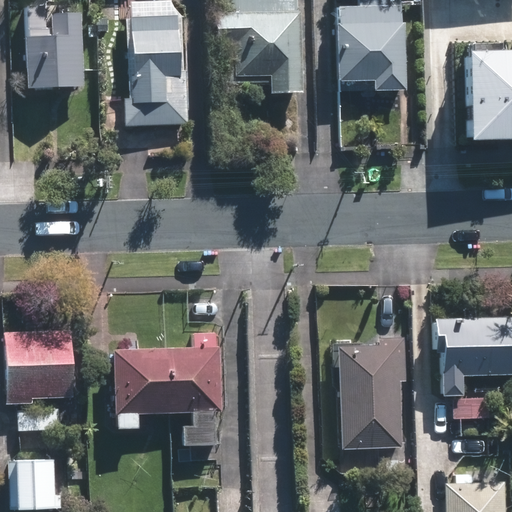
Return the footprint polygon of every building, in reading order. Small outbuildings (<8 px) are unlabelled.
[(297,15),(297,0),(222,0),(223,17),(213,16),(214,48),(233,48),(233,79),(270,78),(270,95),(301,94),(299,15),(297,15)] [(83,86),(80,13),(49,14),(49,26),(44,26),(44,3),(25,4),(26,36),(23,36),(25,88),(83,86)] [(397,26),(397,7),(333,8),(333,27),(330,27),(331,83),(368,82),(369,92),(401,92),(399,25),(397,26)] [(179,70),(177,14),(130,16),(132,71),(130,71),(131,97),(123,97),(124,123),(188,121),(187,70),(179,70)] [(111,15),(101,16),(101,29),(112,29),(111,15)] [(98,21),(90,21),(90,32),(98,32),(98,21)] [(511,50),(473,50),(474,138),(511,137),(511,50)] [(510,314),(429,315),(430,350),(436,350),(437,393),(458,392),(457,374),(511,372),(510,314)] [(3,329),(5,401),(33,400),(33,395),(73,394),(70,327),(3,329)] [(171,377),(173,409),(193,409),(193,423),(183,423),(184,442),(192,442),(192,460),(218,459),(217,409),(221,408),(220,345),(217,345),(216,331),(194,331),(195,345),(169,346),(170,366),(171,367),(171,371),(170,372),(170,377),(171,377)] [(397,445),(395,379),(403,379),(401,335),(374,336),(374,344),(332,345),(336,447),(397,445)] [(137,410),(173,409),(171,377),(170,377),(170,372),(171,371),(171,367),(170,366),(169,346),(113,347),(114,411),(117,411),(117,425),(137,425),(137,410)] [(485,397),(448,396),(448,416),(485,416),(485,397)] [(19,429),(60,428),(60,407),(18,408),(19,429)] [(10,508),(54,507),(53,458),(9,458),(10,508)] [(501,511),(501,480),(441,481),(441,511),(501,511)]
